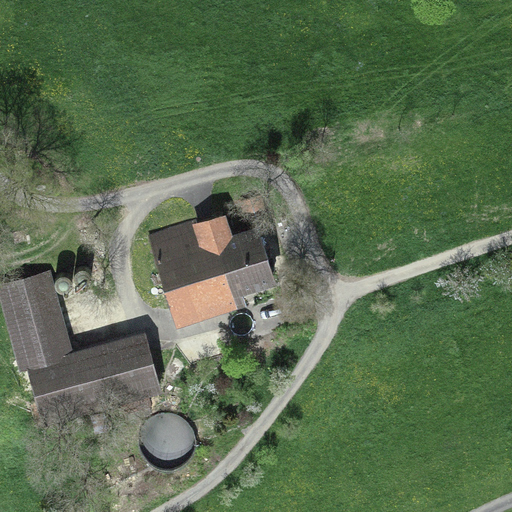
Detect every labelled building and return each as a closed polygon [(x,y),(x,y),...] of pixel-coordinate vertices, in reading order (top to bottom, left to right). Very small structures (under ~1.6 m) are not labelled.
[(257,198),(241,203),(248,227),(265,222),(257,198)] [(228,240),(220,215),(148,238),(170,308),(194,301),(199,315),(242,301),(237,287),(271,276),(257,231),(228,240)] [(22,231),(11,233),(13,244),(24,242),(22,231)] [(0,293),(20,366),(59,355),(37,277),(0,286),(0,293)] [(149,387),(139,348),(31,378),(41,416),(118,395),(122,410),(147,403),(143,389),(149,387)]
